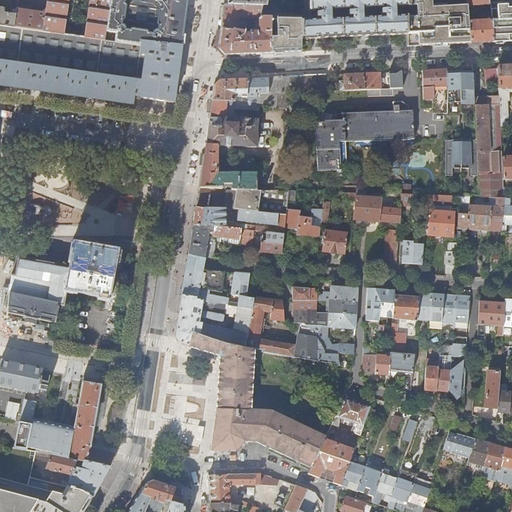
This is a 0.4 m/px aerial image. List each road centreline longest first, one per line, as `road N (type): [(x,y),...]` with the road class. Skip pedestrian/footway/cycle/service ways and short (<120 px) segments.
road 1 (residential): [(197,69),(511,54)]
road 2 (residential): [(466,421),(360,385),(363,277)]
road 3 (residential): [(166,256),(363,277)]
road 4 (residential): [(183,148),(0,119)]
road 5 (unclassified): [(329,511),(324,491),(265,465),(189,467)]
road 6 (residential): [(150,378),(0,348)]
road 7 (residential): [(466,421),(476,285)]
road 8 (residential): [(150,378),(166,256)]
